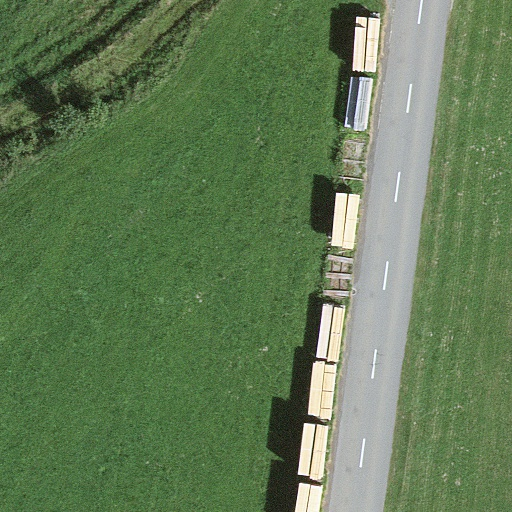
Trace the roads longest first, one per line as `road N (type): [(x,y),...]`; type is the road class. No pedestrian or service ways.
road 1 (tertiary): [(425,0),(356,511)]
road 2 (track): [(0,129),(123,65),(193,0)]
